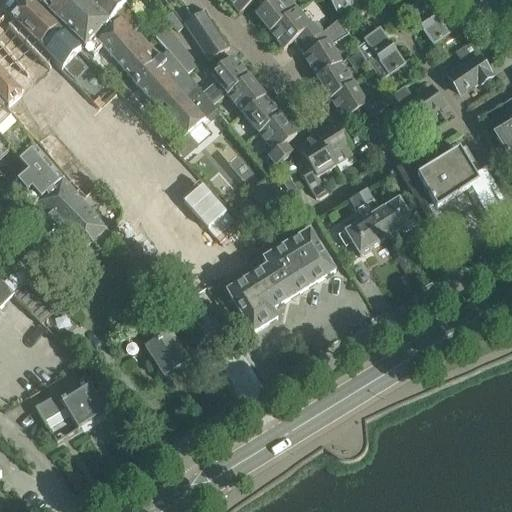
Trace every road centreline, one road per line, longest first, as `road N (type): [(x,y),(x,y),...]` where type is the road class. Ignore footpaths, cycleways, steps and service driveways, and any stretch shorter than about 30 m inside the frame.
road 1 (residential): [(511,256),(184,456),(178,505)]
road 2 (secondary): [(178,505),(511,296)]
road 3 (residential): [(323,214),(464,120)]
road 4 (residential): [(208,0),(308,122)]
road 5 (residential): [(464,120),(383,0)]
